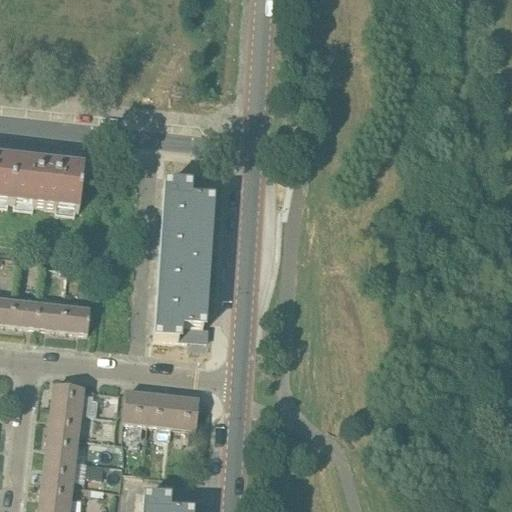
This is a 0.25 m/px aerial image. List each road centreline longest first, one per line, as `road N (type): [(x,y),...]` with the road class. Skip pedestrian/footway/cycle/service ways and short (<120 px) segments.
road 1 (residential): [(253,152),(0,125)]
road 2 (tertiary): [(237,385),(253,152)]
road 3 (residential): [(237,385),(27,363)]
road 4 (tertiary): [(253,152),(263,0)]
road 5 (residential): [(12,511),(27,363)]
road 6 (tertiary): [(228,511),(237,385)]
